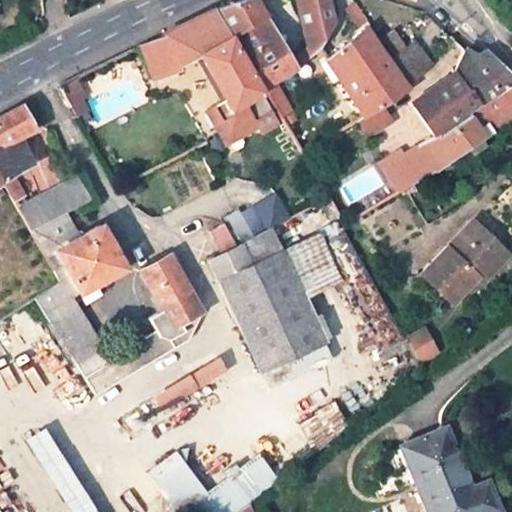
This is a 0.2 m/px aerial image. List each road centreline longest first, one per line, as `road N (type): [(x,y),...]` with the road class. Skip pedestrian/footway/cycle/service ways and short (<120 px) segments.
road 1 (unclassified): [(0,76),(148,0)]
road 2 (unknown): [(121,427),(205,442),(255,402)]
road 3 (unknown): [(121,427),(228,345)]
